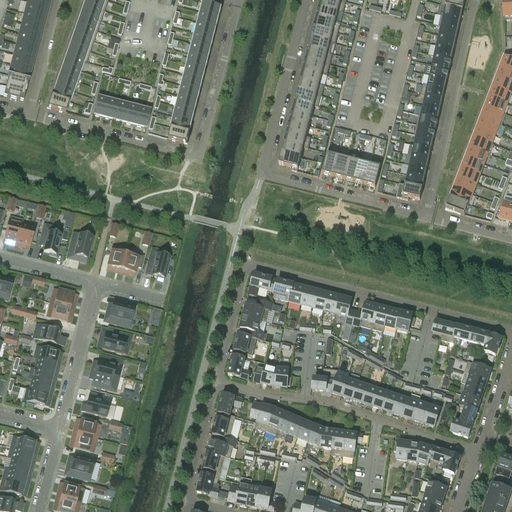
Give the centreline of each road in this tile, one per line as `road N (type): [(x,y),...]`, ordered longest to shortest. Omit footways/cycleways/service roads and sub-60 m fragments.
road 1 (residential): [(511,332),(250,263),(219,383)]
road 2 (residential): [(305,0),(260,175),(424,217)]
road 3 (residential): [(219,383),(336,406),(477,455)]
road 4 (residential): [(424,217),(474,0)]
road 5 (residential): [(28,116),(198,159)]
road 6 (residential): [(239,1),(198,159)]
road 7 (residential): [(59,428),(94,282)]
road 8 (residential): [(188,502),(219,383)]
